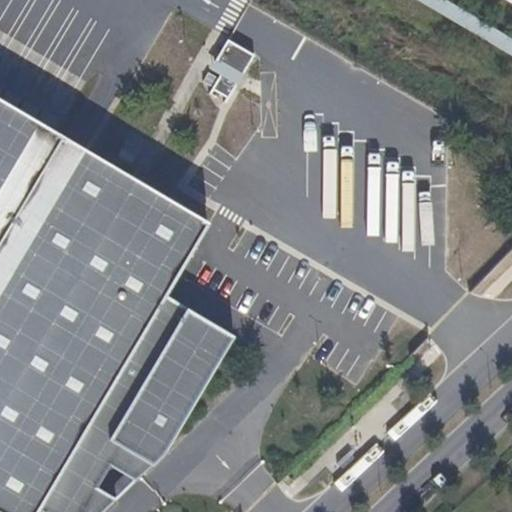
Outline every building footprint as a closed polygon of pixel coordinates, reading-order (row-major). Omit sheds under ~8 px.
[(511,39),(444,0),(422,0),(511,52),(511,39)] [(212,61),(239,76),(252,53),(226,38),(212,61)] [(239,76),(212,61),(209,66),(219,72),(235,82),(239,76)] [(226,97),(235,82),(219,72),(210,88),(226,97)] [(109,464),(134,479),(163,450),(232,333),(163,292),(204,223),(0,102),(0,511),(32,511),(35,508),(41,511),(100,511),(115,497),(96,486),(109,464)]
